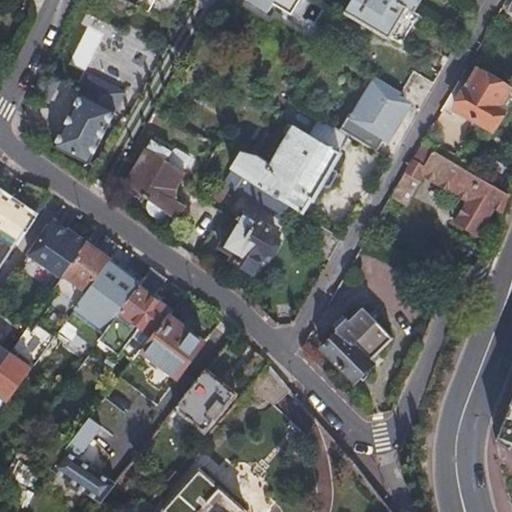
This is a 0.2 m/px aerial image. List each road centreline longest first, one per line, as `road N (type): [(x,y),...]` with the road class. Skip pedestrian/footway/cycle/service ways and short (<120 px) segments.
road 1 (residential): [(283,354),(492,0)]
road 2 (residential): [(0,134),(234,302),(283,354)]
road 3 (residential): [(368,439),(396,430),(448,303),(511,270)]
road 4 (primary): [(511,283),(458,429),(466,511)]
road 5 (residential): [(58,0),(0,117)]
road 6 (residential): [(283,354),(368,439)]
